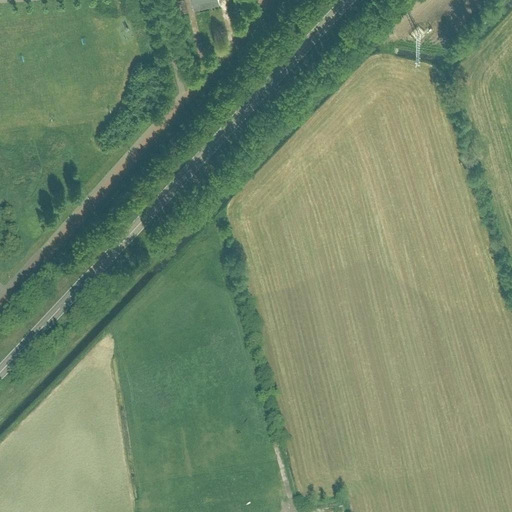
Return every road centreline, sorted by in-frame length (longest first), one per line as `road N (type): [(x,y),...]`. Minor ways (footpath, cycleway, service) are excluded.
road 1 (secondary): [(0,372),(346,0)]
road 2 (unclassified): [(0,306),(260,16),(262,0)]
